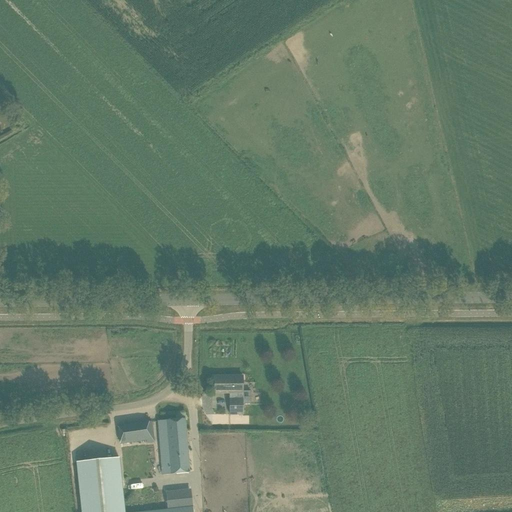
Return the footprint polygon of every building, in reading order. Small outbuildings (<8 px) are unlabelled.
[(242,393),(242,377),(214,377),(214,393),(229,393),(229,415),(242,414),(242,399),(238,399),(238,393),(242,393)] [(162,475),(170,474),(189,473),(185,429),(185,419),(158,421),(158,431),(162,475)] [(152,432),(151,422),(118,427),(120,443),(120,444),(146,440),(146,443),(154,442),(152,432)] [(124,511),(119,458),(75,463),(80,511),(124,511)] [(191,501),(166,503),(167,510),(192,507),(191,501)]
